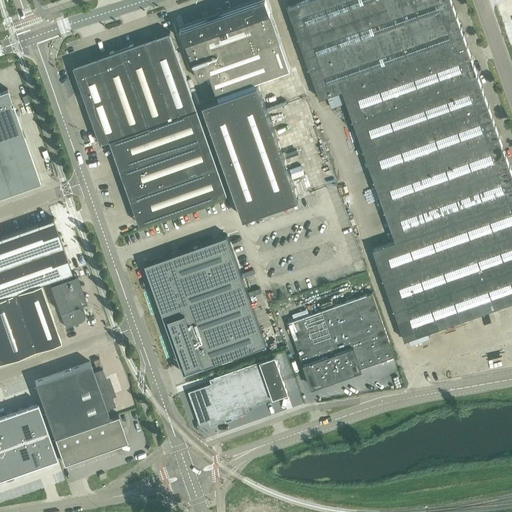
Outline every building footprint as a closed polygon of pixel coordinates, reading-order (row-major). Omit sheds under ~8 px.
[(209,17),(180,27),(198,78),(210,74),(217,94),(218,94),(219,97),(203,103),(244,217),(299,197),(258,83),(256,84),(255,81),(291,68),(266,0),(257,0),(219,14),(217,10),(220,9),(205,14),(205,15),(208,14),(209,17)] [(304,0),(287,6),(320,98),(343,89),(396,240),(372,247),(405,339),(511,301),(511,170),(452,0),(304,0)] [(170,31),(74,65),(101,141),(101,142),(110,139),(117,158),(117,157),(124,176),(123,176),(130,195),(217,164),(176,47),(170,31)] [(8,88),(0,90),(0,161),(11,192),(40,181),(8,88)] [(0,195),(11,192),(0,161),(0,195)] [(217,164),(130,195),(137,214),(140,223),(140,224),(227,193),(227,192),(217,164)] [(0,295),(41,282),(49,279),(72,271),(53,217),(0,235),(0,295)] [(228,234),(171,254),(145,263),(165,319),(167,318),(169,317),(186,367),(202,362),(204,366),(266,343),(228,234)] [(72,271),(49,279),(66,326),(81,321),(84,318),(85,316),(85,313),(86,311),(81,303),(87,301),(77,273),(73,274),(72,271)] [(0,360),(9,357),(61,339),(57,329),(41,282),(0,295),(0,360)] [(346,372),(395,355),(372,292),(288,321),(311,384),(337,375),(336,374),(344,371),(345,375),(347,374),(346,372)] [(428,332),(409,339),(411,344),(430,338),(428,333),(428,332)] [(276,354),(214,376),(216,381),(188,390),(200,423),(209,420),(211,425),(248,411),(247,407),(289,392),(276,354)] [(94,360),(97,368),(102,366),(99,358),(94,360)] [(93,370),(90,361),(35,380),(54,436),(67,431),(80,426),(93,422),(105,418),(110,416),(106,407),(115,404),(112,393),(111,393),(109,387),(109,386),(109,384),(108,384),(106,378),(106,377),(102,367),(93,370)] [(37,433),(48,429),(38,402),(27,405),(37,433)] [(37,433),(27,405),(16,409),(26,437),(37,433)] [(26,437),(16,409),(5,413),(15,441),(26,437)] [(15,441),(5,413),(0,414),(0,431),(5,444),(15,441)] [(128,439),(118,413),(105,418),(115,444),(128,439)] [(115,444),(105,418),(93,422),(102,449),(115,444)] [(93,422),(80,426),(89,453),(102,449),(93,422)] [(80,426),(67,431),(77,458),(89,453),(80,426)] [(48,429),(37,433),(46,461),(57,457),(48,429)] [(67,431),(54,436),(64,462),(77,458),(67,431)] [(26,437),(36,465),(46,461),(37,433),(26,437)] [(25,468),(36,465),(26,437),(15,441),(25,468)] [(5,444),(14,472),(25,468),(15,441),(5,444)] [(14,472),(5,444),(0,446),(0,465),(4,476),(14,472)]
